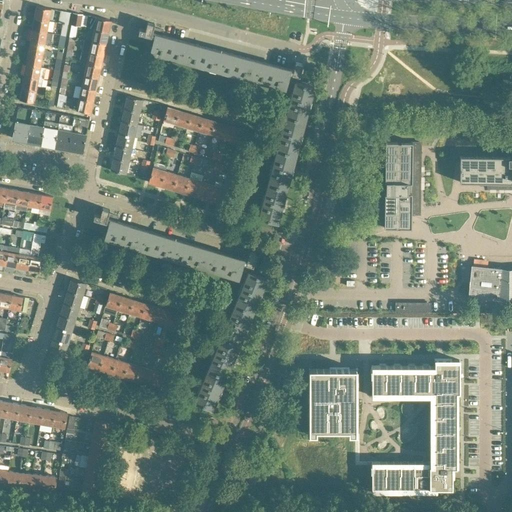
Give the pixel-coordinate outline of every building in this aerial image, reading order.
[(49,21),(51,9),(36,6),(34,18),(49,21)] [(68,24),(70,12),(60,10),(58,22),(62,23),(68,24)] [(74,13),(72,25),(79,26),(82,14),(73,13),(74,13)] [(111,20),(97,17),(93,16),(93,17),(91,19),(90,20),(90,24),(90,26),(90,28),(94,29),(109,32),(111,20)] [(47,32),(49,21),(34,18),(32,30),(47,32)] [(287,81),(295,83),(295,82),(297,83),(299,76),(302,63),(295,62),(296,61),(295,61),(293,70),(162,35),(164,30),(154,27),(154,24),(147,22),(148,22),(147,22),(145,29),(139,28),(138,33),(144,34),(151,36),(148,44),(152,45),(150,51),(150,52),(286,88),(287,81)] [(72,25),(69,36),(76,37),(77,27),(79,27),(79,26),(72,25)] [(92,40),(106,43),(109,32),(94,29),(92,40)] [(32,30),(30,41),(45,44),(50,45),(52,33),(47,32),(32,30)] [(60,35),(58,46),(64,47),(66,36),(60,35)] [(76,37),(69,36),(67,48),(73,49),(76,37)] [(89,52),(104,55),(106,43),(92,40),(85,39),(82,51),(89,52)] [(44,49),(45,44),(30,41),(28,53),(42,56),(51,57),(52,51),(44,49)] [(71,60),(73,49),(67,48),(65,59),(71,60)] [(86,64),(101,66),(104,55),(89,52),(82,51),(79,62),(86,64)] [(40,67),(42,56),(28,53),(25,64),(40,67)] [(46,68),(40,67),(25,64),(23,76),(38,79),(42,79),(44,80),(46,68)] [(84,75),(98,78),(101,66),(86,64),(84,75)] [(63,71),(61,83),(67,84),(69,72),(63,71)] [(81,86),(96,89),(98,78),(84,75),(77,74),(75,85),(81,86)] [(42,79),(38,79),(23,76),(21,88),(36,90),(37,85),(41,86),(42,79)] [(286,116),(303,120),(305,121),(307,111),(307,110),(308,107),(310,108),(311,101),(310,101),(311,98),(311,97),(314,88),(314,87),(297,83),(295,82),(295,83),(292,93),(289,105),(286,116)] [(65,95),(67,84),(61,83),(59,94),(65,95)] [(79,98),(93,101),(96,89),(81,86),(79,98)] [(36,90),(21,88),(19,99),(34,102),(35,97),(36,90)] [(59,94),(57,106),(62,107),(63,101),(65,102),(66,96),(65,95),(59,94)] [(124,108),(139,112),(142,99),(127,96),(124,108)] [(79,98),(76,110),(91,113),(93,101),(79,98)] [(22,140),(22,139),(26,139),(30,120),(32,108),(18,106),(12,137),(14,137),(14,138),(22,140)] [(167,106),(163,120),(175,123),(179,110),(167,106)] [(32,108),(30,120),(26,139),(28,140),(27,141),(36,142),(36,141),(40,142),(43,120),(45,110),(32,108)] [(122,120),(137,124),(139,112),(124,108),(122,120)] [(45,110),(43,120),(40,142),(41,142),(41,143),(50,145),(50,144),(54,144),(60,113),(45,110)] [(179,110),(175,123),(187,127),(191,114),(179,110)] [(60,113),(54,144),(55,145),(55,146),(63,147),(64,146),(68,147),(73,120),(74,115),(60,113)] [(191,114),(187,127),(199,130),(203,117),(191,114)] [(74,115),(73,120),(68,147),(69,147),(69,148),(77,150),(77,149),(83,149),(89,119),(89,118),(89,117),(74,115)] [(305,121),(303,120),(286,116),(283,127),(279,139),(277,150),(296,155),(298,146),(298,144),(299,141),(301,142),(302,135),(301,135),(302,132),(302,131),(305,121)] [(203,117),(199,130),(211,134),(215,121),(203,117)] [(119,133),(134,136),(137,124),(122,120),(119,133)] [(215,121),(211,134),(223,138),(227,124),(215,121)] [(227,124),(223,138),(235,141),(239,128),(227,124)] [(119,133),(116,145),(131,149),(134,136),(119,133)] [(419,210),(420,142),(385,141),(384,227),(411,228),(411,210),(419,210)] [(116,145),(113,158),(128,161),(131,149),(116,145)] [(296,155),(277,150),(274,161),(270,173),(268,184),(287,189),(289,179),(289,178),(290,175),(292,176),(293,169),(292,169),(293,166),(293,165),(296,155)] [(460,161),(459,182),(487,182),(489,182),(489,188),(511,187),(511,156),(460,156),(460,161)] [(126,173),(128,161),(113,158),(111,170),(126,173)] [(153,167),(149,180),(148,182),(161,185),(165,171),(153,167)] [(173,189),(177,174),(165,171),(161,185),(173,189)] [(189,178),(185,193),(197,196),(201,181),(203,175),(191,172),(189,178)] [(185,193),(189,178),(177,174),(173,189),(185,193)] [(209,200),(214,185),(201,181),(197,196),(209,200)] [(214,185),(209,200),(221,204),(221,203),(227,184),(215,181),(214,185)] [(284,198),(287,189),(268,184),(265,194),(261,207),(258,218),(277,223),(280,213),(280,212),(281,209),(283,209),(284,203),(283,203),(284,200),(284,198)] [(10,202),(16,203),(18,190),(7,188),(5,201),(3,207),(9,208),(10,202)] [(18,190),(16,203),(15,209),(26,211),(27,205),(30,192),(18,190)] [(30,192),(27,205),(38,207),(41,194),(30,192)] [(53,196),(41,194),(38,207),(50,209),(53,196)] [(239,278),(241,271),(244,259),(117,221),(119,216),(109,213),(110,209),(109,209),(109,210),(103,208),(103,207),(102,207),(100,215),(99,219),(99,220),(105,222),(103,230),(106,231),(105,237),(104,237),(239,278)] [(22,237),(21,239),(32,241),(34,233),(23,231),(22,237)] [(39,249),(40,242),(44,243),(46,235),(34,233),(32,241),(31,247),(39,249)] [(0,263),(5,265),(8,246),(0,244),(0,263)] [(8,246),(5,265),(16,267),(18,254),(19,248),(8,246)] [(30,256),(27,269),(39,271),(40,266),(42,258),(37,257),(39,249),(31,247),(30,256)] [(249,252),(250,251),(249,251),(247,260),(244,259),(241,271),(248,273),(239,294),(235,304),(253,312),(256,303),(257,302),(258,299),(259,299),(262,293),(261,293),(262,290),(262,289),(266,279),(251,273),(256,253),(256,254),(249,252)] [(27,269),(30,256),(18,254),(16,267),(27,269)] [(495,268),(472,266),(469,296),(506,299),(506,297),(510,297),(510,299),(511,299),(511,274),(508,275),(494,273),(494,269),(495,268)] [(86,283),(71,278),(67,290),(82,295),(86,283)] [(67,290),(64,302),(79,307),(82,295),(67,290)] [(0,292),(0,306),(9,308),(11,294),(0,292)] [(109,292),(103,312),(115,316),(117,309),(121,295),(109,292)] [(23,297),(11,294),(9,308),(20,310),(21,310),(23,297)] [(133,299),(121,295),(117,309),(129,312),(133,299)] [(95,303),(92,311),(99,313),(103,301),(96,299),(95,303)] [(145,303),(133,299),(129,312),(141,316),(145,303)] [(60,314),(75,319),(79,307),(64,302),(60,314)] [(157,306),(145,303),(141,316),(153,320),(157,306)] [(395,310),(395,311),(431,311),(430,311),(430,303),(396,303),(396,310),(395,310)] [(249,321),(253,312),(235,304),(230,315),(225,327),(221,337),(239,344),(243,335),(243,334),(245,331),(246,332),(249,326),(247,325),(248,322),(249,321)] [(169,310),(157,306),(153,320),(165,323),(169,310)] [(181,314),(169,310),(165,323),(177,327),(181,314)] [(406,324),(406,314),(398,313),(397,323),(406,324)] [(60,314),(56,327),(71,331),(75,319),(60,314)] [(102,317),(99,326),(111,330),(113,323),(108,321),(109,320),(102,317)] [(56,327),(53,339),(68,343),(71,331),(56,327)] [(98,330),(96,337),(108,341),(110,334),(98,330)] [(217,347),(212,359),(208,369),(226,377),(230,368),(230,367),(231,364),(233,364),(235,358),(234,357),(235,354),(235,353),(239,344),(221,337),(217,347)] [(64,355),(68,343),(53,339),(49,351),(64,355)] [(170,352),(159,349),(157,355),(168,359),(170,352)] [(0,356),(0,357),(0,369),(9,371),(13,353),(1,351),(0,356)] [(91,351),(88,362),(87,366),(99,370),(103,355),(91,351)] [(111,373),(116,359),(103,355),(99,370),(111,373)] [(116,359),(111,373),(123,377),(128,362),(116,359)] [(379,365),(371,365),(371,369),(371,391),(430,394),(430,462),(379,463),(371,463),(371,465),(371,471),(371,472),(372,487),(452,487),(452,479),(452,467),(456,467),(456,458),(456,443),(456,436),(456,413),(456,406),(456,392),(459,392),(459,391),(459,360),(434,360),(434,365),(433,365),(430,365),(429,365),(428,365),(423,365),(422,365),(421,365),(416,365),(415,365),(414,365),(409,365),(408,365),(406,365),(402,365),(400,365),(399,365),(394,365),(393,365),(392,365),(387,365),(386,365),(385,365),(380,365),(379,365)] [(135,381),(140,366),(128,362),(123,377),(135,381)] [(147,385),(152,370),(140,366),(135,381),(136,381),(147,385)] [(152,370),(147,385),(159,388),(160,388),(164,373),(165,369),(153,366),(152,370)] [(222,386),(226,377),(208,369),(204,379),(194,402),(212,409),(216,400),(217,399),(218,396),(219,397),(222,390),(220,390),(222,387),(222,386)] [(309,369),(309,402),(309,405),(309,430),(316,430),(349,430),(356,430),(356,413),(356,414),(353,414),(353,408),(356,408),(356,369),(309,369)] [(491,382),(491,395),(503,395),(502,381),(491,382)] [(504,470),(504,398),(491,398),(491,470),(504,470)] [(8,401),(5,417),(17,419),(19,404),(8,401)] [(17,419),(15,427),(22,428),(24,420),(29,421),(31,406),(19,404),(17,419)] [(31,406),(29,421),(40,423),(43,408),(31,406)] [(40,423),(39,430),(51,432),(52,425),(55,410),(43,408),(40,423)] [(55,410),(52,425),(64,427),(67,412),(55,410)] [(74,428),(76,416),(69,415),(67,427),(74,428)] [(110,422),(95,420),(93,432),(108,434),(110,422)] [(108,434),(93,432),(91,444),(106,446),(108,434)] [(61,442),(49,441),(48,449),(60,450),(61,442)] [(64,442),(63,451),(71,452),(72,444),(64,442)] [(106,446),(91,444),(88,455),(103,458),(106,446)] [(103,458),(88,455),(86,467),(101,470),(103,458)] [(101,470),(86,467),(84,479),(99,482),(101,470)] [(0,485),(6,486),(8,471),(0,469),(0,485)] [(18,487),(20,472),(8,471),(6,486),(18,487)] [(30,489),(32,474),(20,472),(18,487),(30,489)] [(42,490),(44,475),(32,474),(30,489),(42,490)] [(251,474),(248,480),(246,484),(245,486),(252,490),(258,477),(251,474)] [(44,475),(42,490),(54,491),(56,476),(44,475)] [(99,482),(84,479),(82,491),(97,494),(99,482)]
